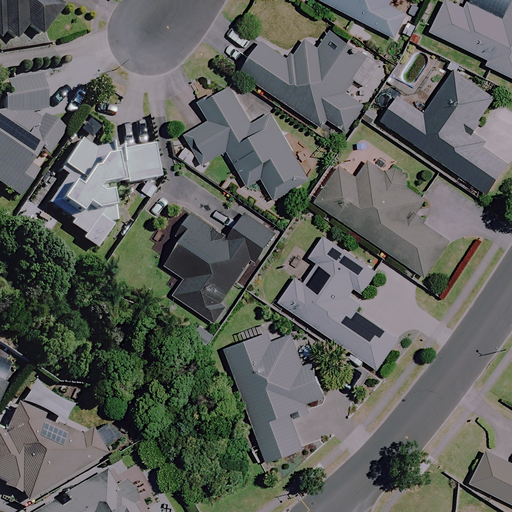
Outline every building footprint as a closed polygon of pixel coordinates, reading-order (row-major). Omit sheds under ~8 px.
[(0,0),(0,42),(4,37),(13,44),(24,29),(41,42),(64,11),(48,0),(0,0)] [(317,0),(394,40),(406,16),(387,6),(389,0),(317,0)] [(511,4),(503,22),(458,0),(456,0),(454,6),(446,1),(430,34),(487,61),(484,66),(511,79),(511,4)] [(378,67),(327,33),(317,50),(304,41),(290,63),(261,44),(240,76),(320,128),(325,120),(345,133),(363,106),(345,94),(354,81),(365,88),(378,67)] [(482,124),(479,122),(494,100),(453,72),(424,115),(398,98),(381,123),(487,195),(507,166),(480,148),(485,142),(475,135),(482,124)] [(36,81),(35,80),(3,85),(0,89),(0,190),(16,201),(35,172),(25,165),(34,152),(44,159),(68,121),(54,112),(45,126),(34,119),(40,113),(36,81)] [(252,124),(229,88),(200,106),(210,122),(190,134),(209,163),(225,153),(247,188),(260,180),(273,202),(291,191),(308,180),(268,114),(252,124)] [(98,153),(76,139),(57,168),(68,176),(50,203),(73,218),(66,228),(81,238),(79,242),(93,251),(112,223),(111,208),(107,188),(155,180),(150,149),(98,158),(98,153)] [(406,187),(408,185),(388,171),(385,175),(368,163),(356,181),(340,170),(317,204),(425,278),(449,243),(412,218),(424,200),(406,187)] [(274,234),(245,214),(228,239),(198,218),(165,267),(184,280),(173,297),(215,325),(226,308),(222,305),(253,258),(257,261),(274,234)] [(377,273),(324,237),(310,258),(318,263),(304,284),(297,279),(279,305),(376,372),(397,341),(355,311),(359,305),(347,297),(353,289),(362,295),(377,273)] [(271,343),(268,335),(224,351),(267,463),(302,450),(291,421),(309,414),(305,404),(325,397),(311,362),(303,365),(292,335),(271,343)] [(89,433),(64,419),(70,408),(32,389),(22,410),(13,406),(0,432),(0,488),(21,504),(103,457),(89,433)] [(511,465),(486,452),(470,484),(511,505),(511,465)] [(133,511),(135,511),(119,484),(112,488),(102,472),(34,511),(133,511)]
